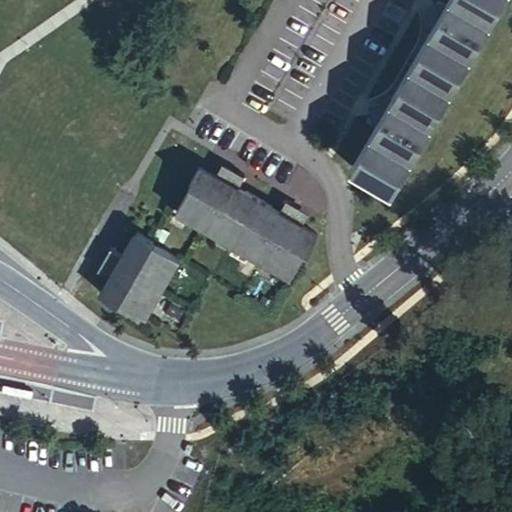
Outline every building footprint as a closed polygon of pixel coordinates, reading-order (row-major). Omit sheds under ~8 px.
[(451,0),(355,164),(390,184),(498,0),(451,0)] [(225,161),(217,174),(222,177),(227,169),(244,179),(247,173),(225,161)] [(310,250),(320,233),(304,223),(299,220),(303,212),(286,203),(282,208),(281,211),(274,206),(275,204),(248,189),(247,191),(240,187),(241,185),(244,179),(227,169),(222,177),(217,174),(201,165),(191,182),(193,183),(178,209),(197,220),(200,215),(210,221),(219,226),(217,231),(255,253),(257,248),(267,254),(277,259),(274,264),(293,275),(308,249),(310,250)] [(289,197),(286,203),(303,212),(299,220),(304,223),(311,210),(289,197)] [(200,215),(197,220),(207,226),(210,221),(200,215)] [(210,221),(207,226),(217,231),(219,226),(210,221)] [(112,276),(103,292),(120,302),(121,300),(148,315),(181,257),(155,241),(156,239),(139,230),(125,254),(118,249),(108,266),(115,271),(112,276)] [(112,276),(115,271),(108,266),(118,249),(112,246),(99,269),(112,276)] [(257,248),(255,253),(264,259),(267,254),(257,248)] [(267,254),(264,259),(274,264),(277,259),(267,254)]
